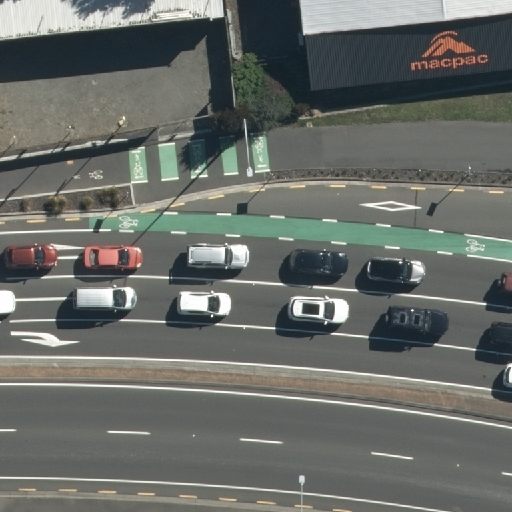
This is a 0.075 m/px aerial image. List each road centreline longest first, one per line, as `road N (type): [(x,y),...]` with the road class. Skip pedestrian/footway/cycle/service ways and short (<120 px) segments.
road 1 (primary): [(511,475),(316,441),(0,429)]
road 2 (primary): [(75,287),(289,214),(511,217)]
road 3 (primary): [(75,287),(292,300),(511,327)]
